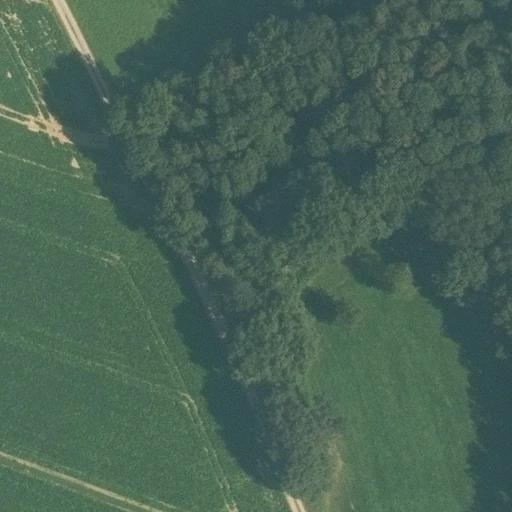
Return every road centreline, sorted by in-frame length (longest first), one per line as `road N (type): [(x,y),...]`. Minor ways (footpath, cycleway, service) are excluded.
road 1 (track): [(54,0),(245,366),(299,511)]
road 2 (track): [(306,511),(312,473),(290,348),(292,271),(410,187)]
road 3 (track): [(115,511),(0,468)]
